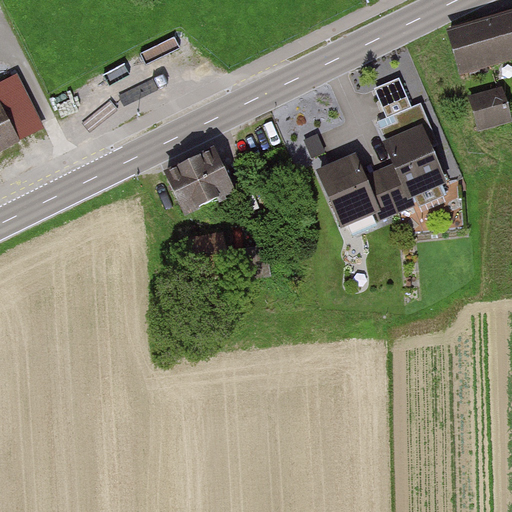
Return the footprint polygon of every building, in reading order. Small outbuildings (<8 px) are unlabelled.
[(511,19),(454,36),(468,81),(511,68),(511,19)] [(389,125),(384,127),(402,167),(369,181),(360,161),(323,178),(346,230),(377,217),(381,226),(421,208),(418,203),(451,189),(417,112),(413,114),(397,79),(373,88),(389,125)] [(511,98),(510,90),(475,100),(485,134),(511,125),(511,98)] [(3,99),(0,100),(0,157),(25,145),(3,99)] [(305,143),(312,160),(325,155),(318,137),(305,143)] [(231,150),(173,175),(193,220),(250,195),(231,150)] [(234,226),(201,233),(210,271),(244,263),(251,290),(282,283),(274,247),(241,254),(234,226)]
